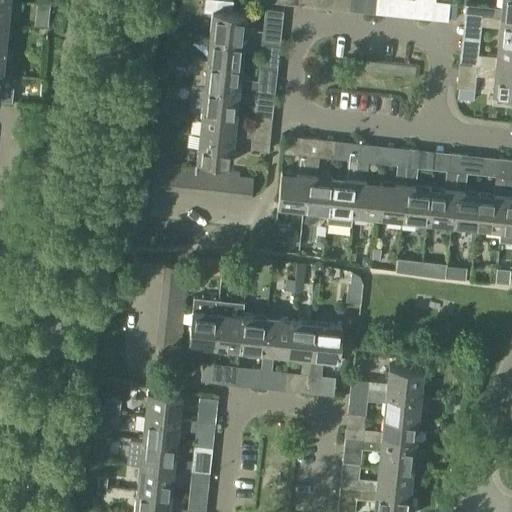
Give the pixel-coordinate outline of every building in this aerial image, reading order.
[(9,0),(0,0),(0,23),(7,24),(9,0)] [(205,0),(205,10),(212,11),(210,35),(244,39),(263,41),(263,32),(245,30),(247,13),(232,12),(232,0),(205,0)] [(367,0),(366,11),(375,12),(376,0),(367,0)] [(376,0),(375,12),(384,13),(384,0),(376,0)] [(417,0),(416,16),(425,17),(426,0),(417,0)] [(426,0),(425,17),(433,18),(435,0),(426,0)] [(511,0),(503,0),(502,16),(511,17),(511,0)] [(484,14),(485,5),(467,4),(466,12),(484,14)] [(493,24),(500,25),(499,41),(511,42),(511,17),(502,16),(484,14),(466,12),(465,21),(483,23),(492,24),(491,25),(493,25),(493,24)] [(39,15),(38,26),(48,27),(49,16),(39,15)] [(280,43),(281,34),(263,32),(263,41),(280,43)] [(253,50),(253,49),(279,51),(280,43),(263,41),(244,39),(210,35),(208,61),(242,64),(243,49),(251,50),(253,50)] [(488,55),(488,56),(480,55),(462,53),(461,62),(511,67),(511,42),(499,41),(498,47),(497,56),(490,56),(489,55),(488,55)] [(247,80),(241,80),(242,64),(208,61),(196,59),(194,84),(275,92),(276,84),(249,81),(249,80),(247,80)] [(488,75),(496,76),(494,91),(495,92),(494,103),(511,105),(511,67),(461,62),(460,71),(479,73),(486,74),(486,75),(487,76),(488,75)] [(0,98),(1,99),(12,100),(15,74),(3,72),(0,72),(0,98)] [(237,113),(238,98),(246,99),(246,100),(247,100),(247,98),(274,101),(275,92),(194,84),(191,109),(203,110),(237,113)] [(239,130),(235,129),(237,113),(203,110),(201,134),(234,138),(252,139),(270,141),(271,133),(244,130),(244,128),(242,128),(242,130),(239,130)] [(201,134),(198,159),(231,163),(234,138),(201,134)] [(300,164),(299,172),(282,170),(279,204),(305,207),(312,136),(303,135),(301,155),(300,163),(299,164),(300,164)] [(319,165),(318,165),(319,157),(321,137),(312,136),(305,207),(330,210),(333,176),(318,174),(319,166),(319,165)] [(251,149),(269,151),(270,141),(252,139),(251,149)] [(349,169),(348,177),(333,176),(330,210),(328,222),(353,225),(354,213),(361,142),(353,141),(351,160),(350,161),(350,168),(349,168),(349,169)] [(369,170),(368,170),(368,162),(370,143),(361,142),(354,213),(379,215),(383,181),(368,179),(368,171),(369,171),(369,170)] [(399,174),(398,183),(383,181),(379,215),(404,218),(412,147),(402,146),(400,165),(400,173),(398,173),(398,174),(399,174)] [(419,162),(420,148),(412,147),(404,218),(429,221),(432,186),(419,185),(420,176),(421,162),(419,162)] [(452,151),(450,170),(449,179),(447,179),(446,188),(432,186),(429,221),(453,223),(460,152),(452,151)] [(466,190),(467,182),(468,182),(468,181),(467,181),(468,172),(470,153),(460,152),(453,223),(477,226),(481,191),(466,190)] [(500,157),(498,175),(498,183),(496,183),(495,193),(481,191),(477,226),(502,229),(510,158),(500,157)] [(511,157),(510,158),(502,229),(511,229),(511,157)] [(156,164),(154,187),(237,196),(240,172),(156,164)] [(380,258),(381,248),(373,247),(372,257),(380,258)] [(363,264),(373,265),(373,257),(364,256),(363,264)] [(397,257),(395,270),(405,271),(406,258),(397,257)] [(308,261),(299,260),(297,277),(297,278),(296,288),(305,289),(308,261)] [(191,267),(166,265),(165,276),(190,279),(191,267)] [(362,282),(359,275),(352,271),(350,281),(347,280),(346,300),(361,301),(362,282)] [(164,289),(188,291),(190,279),(165,276),(164,289)] [(296,289),(296,288),(297,278),(297,277),(286,277),(285,288),(296,289)] [(188,291),(164,289),(163,301),(187,303),(188,291)] [(197,295),(191,342),(216,345),(221,298),(197,295)] [(244,313),(245,301),(221,298),(216,345),(240,347),(244,313)] [(162,313),(186,315),(187,303),(163,301),(162,313)] [(186,315),(162,313),(160,324),(185,327),(186,315)] [(244,313),(240,347),(265,349),(269,315),(244,313)] [(261,385),(271,386),(274,360),(275,358),(274,358),(275,350),(290,352),(293,318),(269,315),(265,349),(263,368),(261,385)] [(305,354),(304,362),(303,362),(303,363),(304,363),(302,389),(312,390),(313,373),(315,359),(315,355),(318,321),(293,318),(290,352),(305,354)] [(318,321),(315,355),(315,359),(313,373),(312,390),(320,391),(321,374),(324,374),(325,356),(341,357),(344,323),(318,321)] [(185,327),(160,324),(159,337),(183,339),(185,327)] [(158,349),(182,351),(183,339),(159,337),(158,349)] [(206,362),(204,379),(213,380),(215,363),(206,362)] [(222,381),(223,363),(215,363),(213,380),(222,381)] [(391,366),(389,390),(423,394),(426,369),(391,366)] [(261,385),(263,368),(254,367),(253,384),(261,385)] [(371,379),(354,377),(353,387),(371,389),(371,379)] [(379,399),(388,399),(386,415),(421,418),(423,394),(389,390),(371,389),(353,387),(352,395),(370,397),(378,398),(378,400),(379,400),(379,399)] [(180,417),(183,393),(155,390),(149,389),(146,413),(180,417)] [(199,411),(198,419),(216,421),(217,412),(199,411)] [(198,419),(180,417),(146,413),(143,439),(178,442),(179,427),(189,429),(188,428),(197,428),(214,430),(216,421),(198,419)] [(375,428),(375,429),(367,429),(349,427),(348,436),(383,439),(418,443),(421,418),(386,415),(385,430),(376,429),(376,428),(375,428)] [(100,434),(100,442),(103,443),(111,443),(112,436),(105,435),(104,435),(100,434)] [(347,445),(364,446),(383,448),(381,464),(416,468),(418,443),(383,439),(348,436),(347,445)] [(175,467),(193,469),(210,470),(211,462),(194,460),(184,459),(184,457),(176,457),(178,442),(143,439),(131,438),(128,462),(140,463),(175,467)] [(138,487),(173,491),(175,467),(140,463),(138,487)] [(370,477),(370,479),(362,478),(344,476),(343,484),(413,491),(416,468),(381,464),(380,479),(370,477)] [(192,477),(209,479),(210,470),(193,469),(192,477)] [(376,511),(411,511),(413,491),(343,484),(342,494),(360,496),(368,496),(368,497),(378,498),(376,511)] [(181,506),(171,506),(173,491),(138,487),(134,511),(205,511),(205,510),(189,508),(181,508),(181,506)]
